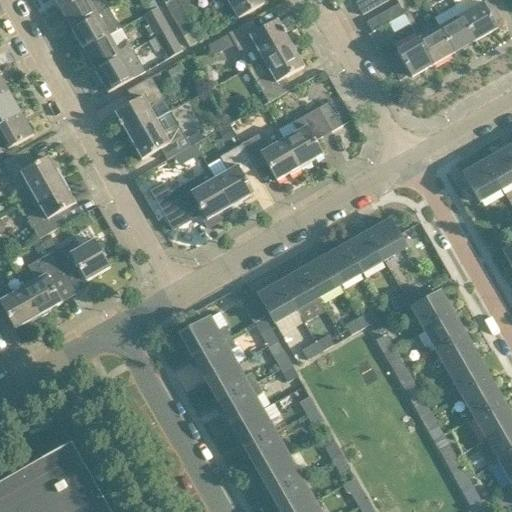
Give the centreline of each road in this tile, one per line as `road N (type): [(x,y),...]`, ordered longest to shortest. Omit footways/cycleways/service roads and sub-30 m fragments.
road 1 (residential): [(167,291),(8,0)]
road 2 (residential): [(167,291),(409,157)]
road 3 (residential): [(226,511),(120,318)]
road 4 (residential): [(511,340),(409,157)]
road 5 (residential): [(409,157),(321,0)]
road 6 (residential): [(0,390),(120,318)]
